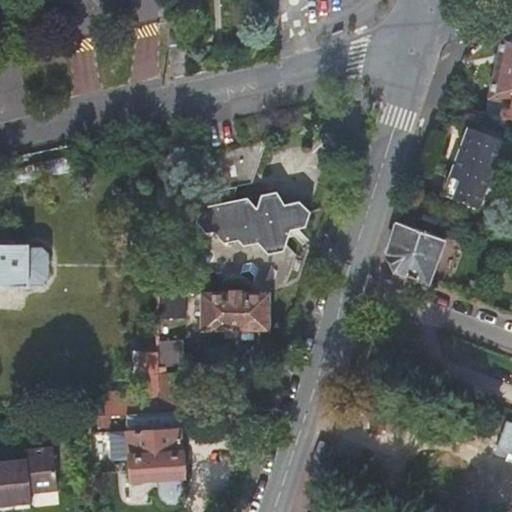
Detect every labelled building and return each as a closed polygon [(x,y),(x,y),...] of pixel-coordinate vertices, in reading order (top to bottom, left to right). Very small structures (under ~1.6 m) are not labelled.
[(168,21),(170,81),(188,77),(185,20),(168,21)] [(486,114),(504,116),(505,110),(508,111),(510,102),(511,94),(511,33),(502,36),(489,94),(473,91),(475,77),(456,74),(455,79),(439,77),(438,86),(436,86),(431,105),(486,114)] [(469,128),(443,195),(477,208),(503,141),(469,128)] [(171,211),(160,247),(159,248),(160,249),(185,276),(215,270),(224,281),(239,277),(243,284),(248,283),(255,291),(286,285),(297,251),(288,240),(293,226),(306,223),(311,208),(301,197),(287,200),(277,189),(260,192),(256,206),(246,196),(232,199),(237,182),(221,185),(216,202),(171,211)] [(396,272),(428,284),(445,240),(436,236),(439,229),(428,224),(425,232),(397,221),(387,255),(396,272)] [(0,287),(29,287),(29,282),(43,282),(48,277),(47,254),(43,249),(29,248),(29,244),(0,244),(0,287)] [(249,291),(242,285),(232,284),(225,291),(224,294),(206,294),(205,329),(226,329),(226,327),(248,326),(248,329),(269,329),(269,294),(250,294),(249,291)] [(160,363),(160,350),(144,351),(143,391),(108,393),(109,415),(160,412),(160,372),(160,363)] [(178,410),(198,409),(197,388),(180,389),(178,371),(166,371),(160,372),(160,412),(178,410)] [(179,428),(178,410),(123,414),(124,432),(106,433),(108,461),(126,460),(127,480),(154,478),(155,493),(159,500),(166,503),(173,503),(180,499),(183,492),(183,452),(181,452),(179,428)] [(106,415),(94,416),(95,428),(106,427),(106,415)] [(26,459),(0,461),(0,505),(11,504),(15,504),(30,502),(32,502),(31,492),(58,489),(54,447),(26,450),(26,459)]
